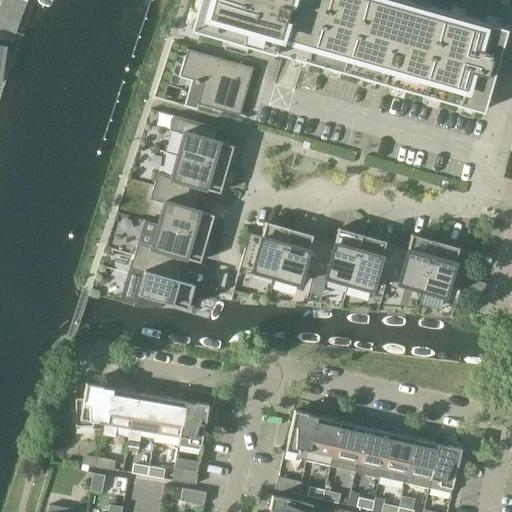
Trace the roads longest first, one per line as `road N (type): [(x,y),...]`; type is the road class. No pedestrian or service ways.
road 1 (residential): [(507,416),(339,381),(260,375)]
road 2 (residential): [(482,182),(477,204),(404,208),(252,191)]
road 3 (residential): [(259,92),(488,155)]
road 4 (residential): [(260,375),(93,355)]
road 5 (residential): [(229,511),(260,375)]
